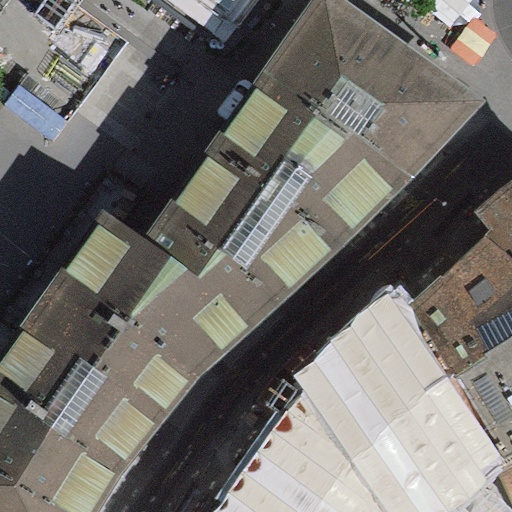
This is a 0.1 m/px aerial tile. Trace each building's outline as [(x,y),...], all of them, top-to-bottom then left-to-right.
[(275,81),(407,181),(473,108),(395,48),(328,5),(302,40),(275,81)] [(67,284),(196,376),(294,285),(351,232),(407,181),(275,81),(213,163),(148,254),(109,227),(67,284)] [(473,219),(484,236),(497,252),(511,241),(511,190),(502,198),(473,219)] [(463,254),(444,270),(478,353),(511,331),(511,241),(497,252),(484,236),(463,254)] [(423,288),(402,305),(442,378),(478,353),(444,270),(423,288)] [(196,376),(67,284),(0,380),(0,511),(92,511),(130,456),(196,376)] [(362,343),(302,400),(376,499),(386,511),(422,511),(452,482),(485,456),(442,378),(402,305),(397,310),(362,343)] [(511,331),(478,353),(442,378),(485,456),(511,442),(511,331)] [(259,463),(225,511),(367,511),(376,499),(302,400),(259,463)] [(511,511),(511,442),(485,456),(509,511),(511,511)]
